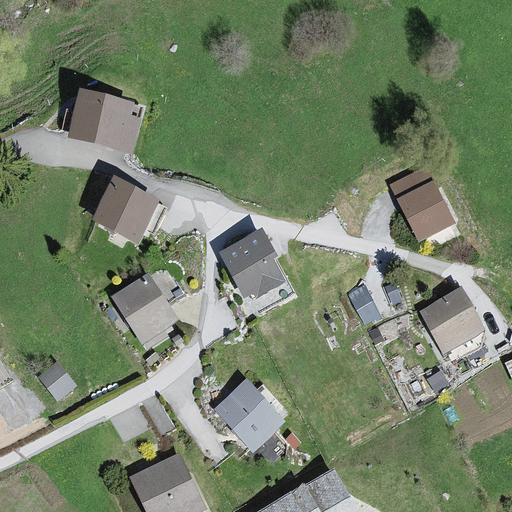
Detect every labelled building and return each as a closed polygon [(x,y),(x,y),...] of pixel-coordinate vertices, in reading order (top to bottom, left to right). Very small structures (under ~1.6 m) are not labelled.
[(132,151),(146,104),(84,87),(70,134),(132,151)] [(433,171),(395,191),(425,248),(463,228),(433,171)] [(122,183),(101,222),(148,248),(170,209),(122,183)] [(272,237),(226,261),(252,310),(298,285),(272,237)] [(158,279),(120,302),(149,348),(187,324),(158,279)] [(469,295),(428,317),(448,355),(489,334),(469,295)] [(365,318),(381,312),(376,296),(359,302),(365,318)] [(63,363),(41,379),(61,406),(83,390),(63,363)] [(257,386),(223,414),(258,455),(292,427),(257,386)] [(212,511),(188,458),(134,482),(147,511),(212,511)] [(361,511),(341,476),(276,511),(361,511)]
